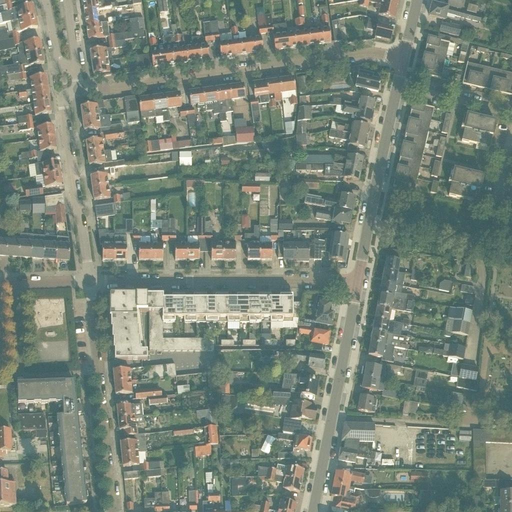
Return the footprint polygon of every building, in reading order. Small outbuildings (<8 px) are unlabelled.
[(98,10),(96,0),(82,0),(84,12),(98,10)] [(156,0),(159,14),(167,13),(165,0),(156,0)] [(187,0),(191,9),(199,6),(196,0),(187,0)] [(358,0),(360,0),(368,2),(376,4),(397,9),(399,0),(381,0),(382,0),(381,0),(358,0)] [(460,9),(462,0),(448,0),(447,6),(460,9)] [(11,4),(5,5),(0,6),(0,14),(7,13),(7,12),(13,10),(11,4)] [(376,4),(375,10),(374,14),(378,15),(378,16),(395,20),(397,9),(376,4)] [(475,14),(477,7),(467,4),(465,11),(475,14)] [(19,20),(35,17),(32,5),(16,8),(19,20)] [(481,17),(432,5),(429,17),(445,20),(446,15),(480,23),(481,17)] [(98,10),(84,12),(86,26),(100,24),(98,10)] [(272,27),(271,15),(264,16),(264,17),(267,33),(272,33),(275,51),(289,49),(287,35),(285,25),(272,27)] [(35,17),(19,20),(10,22),(12,32),(17,31),(18,33),(37,29),(35,17)] [(267,33),(264,17),(257,18),(259,34),(267,33)] [(106,23),(100,24),(86,26),(88,40),(108,37),(108,43),(124,41),(144,38),(143,31),(144,31),(142,19),(129,20),(130,33),(113,35),(112,32),(108,32),(106,23)] [(334,42),(342,41),(338,20),(331,21),(334,42)] [(378,26),(379,22),(368,20),(366,30),(376,32),(375,38),(390,41),(392,30),(378,26)] [(212,41),(211,35),(209,23),(203,24),(206,42),(212,41)] [(449,24),(449,26),(441,24),(439,32),(458,37),(461,27),(449,24)] [(180,63),(177,36),(175,27),(171,27),(172,36),(163,38),(167,65),(180,63)] [(329,29),(315,31),(317,45),(331,43),(329,29)] [(17,31),(12,32),(12,33),(7,34),(7,32),(0,33),(0,42),(19,39),(18,33),(17,31)] [(315,31),(301,33),(303,47),(317,45),(315,31)] [(303,47),(301,33),(287,35),(289,49),(303,47)] [(435,34),(434,40),(428,38),(426,47),(447,52),(449,44),(450,38),(435,34)] [(183,35),(181,36),(177,36),(180,63),(194,62),(192,47),(185,48),(183,35)] [(162,38),(163,45),(156,46),(155,39),(149,40),(152,67),(167,65),(163,38),(162,38)] [(207,45),(200,46),(199,38),(191,39),(192,47),(194,62),(208,60),(207,45)] [(249,54),(263,52),(261,38),(247,40),(249,54)] [(19,39),(0,42),(0,52),(15,49),(14,47),(17,46),(20,46),(20,44),(19,39)] [(24,43),(20,44),(20,46),(17,46),(19,56),(42,52),(39,40),(24,43)] [(249,54),(247,40),(233,42),(234,56),(249,54)] [(124,41),(108,43),(109,49),(109,50),(114,49),(125,48),(124,41)] [(463,41),(460,53),(459,58),(465,59),(469,43),(463,41)] [(234,56),(233,42),(218,44),(220,58),(234,56)] [(426,47),(423,60),(444,65),(447,52),(426,47)] [(107,61),(106,49),(90,51),(91,63),(107,61)] [(44,64),(42,52),(19,56),(21,67),(24,66),(24,68),(44,64)] [(139,69),(149,68),(150,68),(148,55),(134,57),(135,65),(138,65),(139,69)] [(444,65),(423,60),(419,75),(441,80),(441,79),(440,79),(444,65)] [(112,61),(107,61),(91,63),(93,75),(101,74),(102,77),(120,75),(120,70),(116,70),(110,68),(113,65),(112,61)] [(474,87),(479,66),(467,64),(467,63),(462,85),(474,87)] [(24,66),(21,67),(0,69),(0,71),(1,77),(19,75),(19,74),(25,74),(24,68),(24,66)] [(479,66),(474,87),(486,90),(491,69),(479,66)] [(503,72),(491,69),(486,90),(498,93),(503,72)] [(359,71),(357,75),(355,87),(378,92),(380,81),(372,79),(373,74),(359,71)] [(511,84),(511,74),(503,72),(498,93),(509,96),(511,84)] [(47,89),(46,76),(29,79),(31,91),(47,89)] [(296,98),(293,78),(279,80),(281,94),(282,100),(289,99),(290,106),(297,105),(296,98)] [(309,91),(307,78),(297,79),(299,92),(309,91)] [(279,80),(266,82),(268,95),(281,94),(279,80)] [(268,95),(266,82),(252,84),(254,97),(259,97),(260,105),(268,103),(268,102),(269,101),(268,95)] [(332,92),(349,91),(348,84),(332,85),(332,92)] [(244,99),(243,85),(229,87),(231,100),(244,99)] [(231,100),(229,87),(216,89),(218,102),(217,102),(218,108),(219,115),(220,123),(226,122),(225,114),(226,114),(225,101),(231,100)] [(49,102),(47,89),(31,91),(33,104),(49,102)] [(216,89),(202,91),(204,104),(205,112),(213,111),(213,115),(219,115),(218,108),(217,102),(218,102),(216,89)] [(204,104),(202,91),(189,93),(191,106),(196,105),(197,110),(201,110),(202,114),(205,113),(204,104)] [(166,96),(168,109),(181,108),(179,94),(166,96)] [(169,122),(168,109),(166,96),(152,98),(155,118),(155,119),(162,118),(163,123),(169,122)] [(155,118),(152,98),(138,100),(140,113),(141,120),(155,118)] [(333,99),(332,106),(343,107),(372,113),(375,102),(359,99),(358,104),(345,101),(333,99)] [(138,112),(136,100),(124,101),(126,114),(138,112)] [(88,103),(88,106),(80,108),(82,119),(98,117),(97,110),(104,109),(103,101),(88,103)] [(257,101),(250,102),(251,108),(253,122),(260,121),(257,101)] [(51,114),(49,102),(33,104),(35,117),(51,114)] [(412,104),(410,116),(431,121),(433,109),(434,109),(412,104)] [(343,107),(342,113),(355,116),(354,120),(370,123),(372,121),(373,118),(372,116),(372,113),(343,107)] [(186,110),(187,117),(188,121),(195,120),(193,109),(186,110)] [(299,110),(297,124),(305,122),(305,121),(307,121),(306,109),(299,110)] [(138,112),(126,114),(127,124),(139,123),(138,112)] [(443,124),(449,125),(451,116),(445,114),(443,124)] [(31,116),(18,118),(19,124),(19,125),(27,124),(27,123),(32,122),(31,116)] [(410,116),(407,128),(428,133),(431,121),(410,116)] [(495,123),(483,120),(464,116),(461,129),(464,130),(461,142),(489,149),(495,123)] [(100,129),(98,117),(82,119),(84,131),(100,129)] [(233,120),(232,128),(244,129),(244,121),(233,120)] [(305,122),(297,124),(296,135),(296,136),(306,135),(305,122)] [(332,123),(330,131),(337,132),(366,138),(367,134),(368,133),(369,131),(368,129),(368,127),(353,124),(352,128),(349,128),(349,127),(332,123)] [(449,125),(443,124),(441,133),(447,135),(449,125)] [(106,134),(123,132),(122,125),(105,127),(106,134)] [(54,138),(53,126),(36,128),(38,140),(54,138)] [(253,128),(235,129),(236,145),(254,143),(253,128)] [(407,128),(404,140),(425,145),(428,133),(407,128)] [(365,142),(366,138),(337,132),(330,131),(328,138),(346,142),(346,141),(349,142),(347,151),(356,153),(357,147),(364,149),(364,147),(365,146),(366,143),(365,142)] [(123,132),(106,134),(105,134),(106,141),(124,139),(123,132)] [(306,135),(296,136),(297,147),(306,146),(306,135)] [(235,137),(221,138),(222,147),(236,145),(235,137)] [(54,138),(38,140),(40,152),(56,150),(54,138)] [(440,138),(438,147),(443,149),(446,139),(440,138)] [(101,140),(85,142),(87,154),(103,152),(101,140)] [(404,140),(401,151),(422,156),(425,145),(404,140)] [(190,141),(172,143),(172,150),(191,148),(190,141)] [(172,150),(172,143),(158,145),(159,152),(172,150)] [(443,149),(438,147),(435,157),(441,158),(443,149)] [(110,151),(103,152),(87,154),(89,166),(103,164),(104,169),(109,169),(124,167),(124,161),(112,163),(110,151)] [(422,156),(401,151),(398,163),(419,168),(422,156)] [(30,153),(20,154),(21,156),(21,160),(21,161),(28,160),(31,160),(36,159),(37,159),(36,153),(36,152),(30,153)] [(347,160),(334,158),(301,157),(302,165),(324,165),(332,164),(360,170),(363,159),(347,156),(347,160)] [(59,174),(58,162),(35,165),(37,177),(43,177),(43,176),(59,174)] [(398,163),(396,175),(417,180),(419,168),(398,163)] [(161,164),(147,165),(149,180),(163,178),(163,176),(176,175),(174,164),(161,165),(161,164)] [(358,181),(360,170),(332,164),(331,172),(344,174),(343,178),(358,181)] [(482,178),(463,173),(451,170),(448,183),(451,184),(448,196),(476,203),(482,178)] [(61,186),(59,174),(43,176),(43,177),(45,188),(61,186)] [(253,182),(269,182),(269,174),(253,174),(253,182)] [(92,189),(108,187),(106,175),(90,177),(92,189)] [(417,180),(396,175),(393,187),(414,192),(414,191),(417,180)] [(320,182),(300,181),(299,189),(319,190),(320,182)] [(438,183),(436,183),(432,182),(430,193),(436,195),(438,183)] [(41,187),(25,189),(26,197),(42,195),(41,187)] [(110,199),(108,187),(92,189),(94,201),(110,199)] [(339,188),(337,194),(350,196),(351,190),(339,188)] [(122,195),(122,196),(113,197),(114,203),(130,201),(129,194),(122,195)] [(355,198),(339,195),(337,202),(325,200),(324,206),(352,212),(355,198)] [(62,196),(54,197),(44,198),(45,207),(46,208),(64,205),(62,196)] [(45,207),(44,198),(32,200),(32,207),(45,207)] [(97,207),(98,217),(114,214),(113,204),(97,207)] [(66,220),(64,206),(55,207),(56,221),(66,220)] [(316,211),(315,219),(332,223),(332,224),(341,225),(341,223),(349,225),(351,214),(328,209),(327,213),(316,211)] [(187,238),(187,245),(187,261),(199,261),(199,245),(197,245),(197,241),(205,241),(205,222),(204,222),(204,219),(197,219),(197,238),(187,238)] [(278,230),(292,230),(292,221),(278,221),(278,230)] [(259,261),(259,244),(259,227),(253,227),(253,235),(244,235),(244,245),(247,245),(247,261),(259,261)] [(105,231),(98,232),(100,245),(102,245),(102,261),(114,261),(114,245),(114,235),(105,235),(105,231)] [(300,233),(296,233),(296,239),(296,261),(301,261),(303,263),(308,263),(308,254),(309,254),(309,252),(308,252),(308,245),(302,245),(302,239),(300,239),(300,233)] [(20,235),(19,243),(20,243),(19,258),(31,259),(32,244),(26,243),(27,235),(23,235),(20,235)] [(31,259),(44,260),(45,245),(44,245),(44,237),(33,236),(32,244),(31,259)] [(325,241),(324,247),(330,248),(345,250),(347,238),(341,237),(341,236),(339,236),(339,237),(332,236),(331,242),(325,241)] [(57,245),(56,260),(68,261),(69,246),(68,238),(56,238),(57,245)] [(277,243),(277,259),(283,259),(283,261),(295,261),(295,262),(295,261),(296,261),(296,239),(292,239),(290,241),(284,241),(282,243),(277,243)] [(19,243),(7,242),(6,257),(19,258),(20,243),(19,243)] [(223,244),(212,244),(211,244),(211,261),(223,261),(223,244)] [(235,244),(223,244),(223,261),(235,261),(235,244)] [(271,261),(271,244),(259,244),(259,261),(271,261)] [(45,245),(44,260),(56,260),(57,245),(45,245)] [(114,245),(114,261),(126,261),(126,245),(114,245)] [(150,261),(150,245),(138,245),(138,261),(150,261)] [(150,261),(162,261),(162,245),(150,245),(150,261)] [(187,261),(187,245),(174,245),(174,261),(187,261)] [(324,247),(313,245),(313,261),(321,261),(321,252),(329,253),(328,261),(335,262),(337,262),(343,263),(345,250),(330,248),(324,247)] [(386,259),(384,271),(398,273),(400,261),(386,259)] [(474,266),(466,264),(464,278),(472,279),(474,266)] [(398,273),(384,271),(381,283),(402,287),(404,275),(398,273)] [(439,284),(438,291),(448,293),(450,283),(444,281),(439,284)] [(379,295),(405,300),(413,302),(414,297),(401,294),(402,287),(381,283),(379,295)] [(298,319),(301,303),(292,303),(292,295),(280,296),(280,300),(280,309),(282,309),(282,323),(292,323),(292,319),(298,319)] [(379,295),(377,307),(391,310),(403,312),(405,300),(379,295)] [(162,300),(162,296),(146,296),(146,297),(136,297),(136,296),(109,296),(109,318),(110,318),(110,329),(112,329),(112,340),(113,340),(113,350),(114,350),(114,361),(147,361),(147,352),(141,352),(141,349),(140,349),(140,338),(138,338),(138,327),(137,327),(137,317),(136,317),(136,313),(149,313),(149,352),(162,352),(163,339),(163,323),(162,323),(162,300)] [(184,319),(184,300),(184,296),(172,296),(172,300),(172,310),(174,310),(174,319),(184,319)] [(206,323),(205,300),(205,296),(193,296),(193,300),(193,309),(196,309),(196,323),(206,323)] [(227,323),(227,300),(227,296),(215,296),(215,300),(215,309),(217,309),(218,323),(227,323)] [(249,323),(249,300),(249,296),(237,296),(237,300),(237,309),(239,309),(239,323),(249,323)] [(270,323),(270,300),(270,296),(258,296),(258,300),(258,309),(261,309),(261,323),(270,323)] [(466,296),(464,304),(472,306),(473,297),(466,296)] [(317,311),(315,322),(331,325),(333,314),(329,313),(331,304),(326,303),(326,299),(317,297),(315,311),(317,311)] [(174,319),(174,310),(172,310),(172,300),(162,300),(162,323),(163,323),(174,323),(174,319)] [(196,323),(196,309),(193,309),(193,300),(184,300),(184,319),(184,323),(196,323)] [(218,323),(217,309),(215,309),(215,300),(205,300),(206,323),(218,323)] [(239,323),(239,309),(237,309),(237,300),(227,300),(227,323),(239,323)] [(261,323),(261,309),(258,309),(258,300),(249,300),(249,323),(261,323)] [(282,323),(282,309),(280,309),(280,300),(270,300),(270,323),(282,323)] [(391,310),(377,307),(375,320),(388,322),(391,310)] [(449,308),(447,320),(470,324),(472,312),(449,308)] [(375,320),(372,332),(392,335),(394,323),(388,322),(375,320)] [(470,324),(447,320),(445,332),(467,337),(470,324)] [(299,328),(298,334),(312,337),(311,342),(327,345),(329,334),(314,331),(314,330),(299,328)] [(392,335),(372,332),(370,344),(394,348),(404,350),(405,345),(391,342),(392,335)] [(394,348),(370,344),(368,356),(381,358),(381,361),(393,364),(393,360),(392,358),(394,348)] [(446,358),(463,361),(465,349),(448,346),(446,358)] [(308,362),(307,367),(323,370),(325,357),(309,355),(291,354),(290,360),(308,362)] [(379,368),(366,366),(366,367),(364,367),(362,376),(364,376),(364,377),(386,381),(387,374),(397,376),(397,373),(400,374),(401,368),(380,364),(379,368)] [(168,366),(169,378),(176,377),(174,365),(168,366)] [(460,365),(458,378),(476,382),(478,369),(460,365)] [(155,379),(154,367),(147,368),(149,380),(155,379)] [(114,383),(130,382),(129,370),(113,371),(114,383)] [(425,389),(428,373),(416,371),(413,386),(425,389)] [(207,375),(208,391),(217,390),(216,375),(207,375)] [(287,375),(287,380),(286,385),(289,389),(296,390),(296,393),(314,396),(316,387),(317,381),(313,380),(314,379),(312,379),(312,376),(287,375)] [(386,381),(364,377),(364,379),(362,379),(361,387),(362,387),(362,389),(376,392),(376,391),(383,392),(382,397),(395,400),(396,394),(384,392),(386,381)] [(476,382),(458,378),(456,388),(477,392),(478,382),(476,382)] [(74,382),(61,383),(62,404),(63,417),(77,416),(80,415),(79,403),(76,403),(75,399),(75,398),(74,398),(74,382)] [(132,394),(130,382),(114,383),(115,395),(132,394)] [(47,383),(32,384),(33,404),(41,403),(41,404),(48,404),(48,403),(47,383)] [(61,383),(47,383),(48,403),(56,403),(56,404),(62,404),(61,383)] [(32,384),(17,384),(17,390),(18,404),(26,404),(26,405),(33,405),(33,404),(32,384)] [(219,395),(229,395),(229,385),(219,385),(219,395)] [(161,390),(154,390),(135,392),(136,399),(148,398),(161,397),(161,395),(161,390)] [(273,390),(272,398),(288,399),(289,391),(273,390)] [(463,396),(450,393),(449,401),(452,402),(451,410),(460,412),(463,396)] [(161,397),(148,398),(149,406),(167,404),(166,399),(174,398),(174,394),(161,395),(161,397)] [(360,397),(358,411),(374,414),(377,400),(360,397)] [(417,404),(404,401),(402,415),(408,416),(408,414),(415,415),(417,404)] [(284,419),(282,433),(282,435),(299,438),(301,422),(300,422),(301,419),(314,421),(316,409),(310,408),(310,406),(293,403),(290,420),(284,419)] [(243,412),(244,405),(233,404),(233,406),(225,405),(224,416),(231,417),(232,411),(243,412)] [(142,416),(141,405),(117,407),(118,419),(142,416)] [(214,411),(204,412),(206,428),(216,427),(214,411)] [(44,414),(17,415),(18,432),(35,431),(45,431),(45,417),(44,417),(44,414)] [(63,417),(56,417),(57,424),(58,424),(59,432),(79,430),(77,416),(63,417)] [(142,416),(118,419),(119,431),(123,431),(124,437),(134,436),(138,436),(137,430),(135,430),(135,425),(143,424),(142,416)] [(375,454),(371,453),(373,444),(374,444),(374,425),(344,425),(338,461),(355,464),(356,458),(370,461),(374,461),(375,454)] [(206,428),(203,429),(205,446),(218,445),(216,427),(206,428)] [(0,465),(2,465),(1,452),(10,451),(10,430),(0,430),(0,465)] [(59,432),(58,433),(58,439),(59,439),(60,447),(80,445),(79,433),(79,430),(59,432)] [(45,431),(35,431),(35,439),(46,438),(45,431)] [(491,432),(473,431),(473,443),(485,443),(490,444),(491,432)] [(311,440),(299,438),(282,435),(278,434),(277,440),(294,442),(293,449),(309,452),(311,440)] [(134,436),(134,442),(120,443),(121,455),(137,454),(146,453),(145,441),(144,441),(144,435),(138,436),(134,436)] [(60,447),(59,447),(60,454),(61,454),(62,462),(82,460),(81,450),(80,447),(80,445),(60,447)] [(205,448),(197,449),(198,457),(206,457),(206,456),(211,456),(210,447),(205,448)] [(121,455),(122,467),(138,466),(137,454),(121,455)] [(62,462),(61,462),(61,469),(62,469),(63,477),(83,475),(83,472),(82,464),(82,460),(62,462)] [(160,470),(159,463),(142,464),(143,472),(160,470)] [(2,465),(0,465),(0,507),(15,507),(14,485),(13,485),(13,480),(7,480),(6,472),(2,473),(2,465)] [(301,482),(304,471),(287,467),(286,472),(268,469),(267,475),(301,482)] [(160,470),(143,472),(143,478),(160,477),(160,470)] [(137,472),(133,472),(123,473),(124,481),(138,479),(137,472)] [(334,478),(333,485),(349,488),(350,481),(362,484),(364,476),(351,473),(350,476),(336,473),(335,478),(334,478)] [(63,477),(62,477),(63,483),(64,483),(65,491),(85,489),(83,475),(63,477)] [(299,493),(301,482),(267,475),(266,481),(283,484),(282,489),(299,493)] [(231,480),(231,496),(237,496),(237,486),(245,486),(245,480),(231,480)] [(511,492),(511,481),(497,481),(497,484),(497,498),(500,498),(500,506),(511,505),(511,492)] [(349,488),(333,485),(331,492),(332,492),(331,497),(337,498),(335,507),(357,511),(360,497),(353,496),(354,489),(348,488),(349,488)] [(65,491),(64,491),(64,498),(65,498),(66,506),(86,504),(85,498),(85,493),(85,489),(65,491)] [(381,499),(381,490),(367,490),(367,499),(381,499)] [(190,502),(198,502),(198,491),(190,491),(190,502)] [(463,492),(463,511),(473,510),(472,492),(463,492)] [(158,511),(162,511),(161,494),(154,494),(154,500),(144,500),(144,511),(158,511)] [(208,503),(202,503),(202,511),(213,511),(214,503),(213,495),(208,495),(207,495),(208,503)] [(277,511),(295,511),(297,505),(280,501),(277,511)] [(260,507),(254,506),(252,511),(259,511),(260,509),(268,510),(269,504),(261,503),(260,507)]
